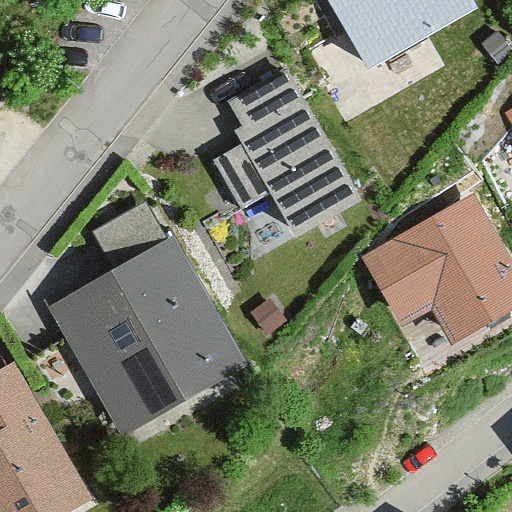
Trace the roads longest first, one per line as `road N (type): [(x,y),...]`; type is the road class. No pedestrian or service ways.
road 1 (residential): [(191,0),(0,238)]
road 2 (residential): [(379,511),(511,409)]
